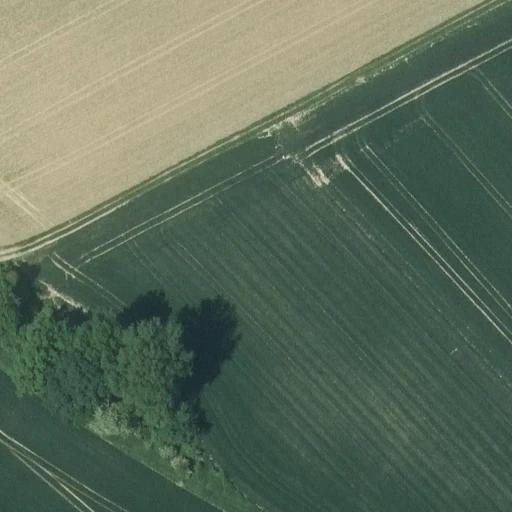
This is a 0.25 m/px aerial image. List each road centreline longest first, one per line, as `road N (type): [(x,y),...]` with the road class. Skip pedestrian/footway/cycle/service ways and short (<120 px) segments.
road 1 (track): [(11,271),(61,259),(511,16)]
road 2 (track): [(215,511),(110,453),(0,367)]
